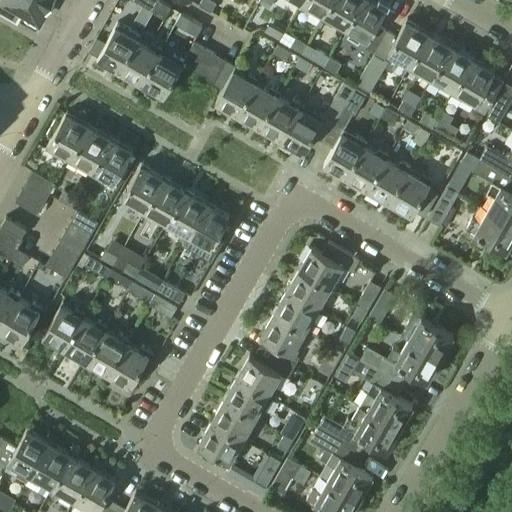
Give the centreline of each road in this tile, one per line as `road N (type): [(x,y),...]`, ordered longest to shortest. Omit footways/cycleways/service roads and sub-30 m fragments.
road 1 (residential): [(508,319),(291,199),(145,451),(252,511)]
road 2 (residential): [(399,511),(508,319)]
road 3 (residential): [(86,0),(21,114)]
